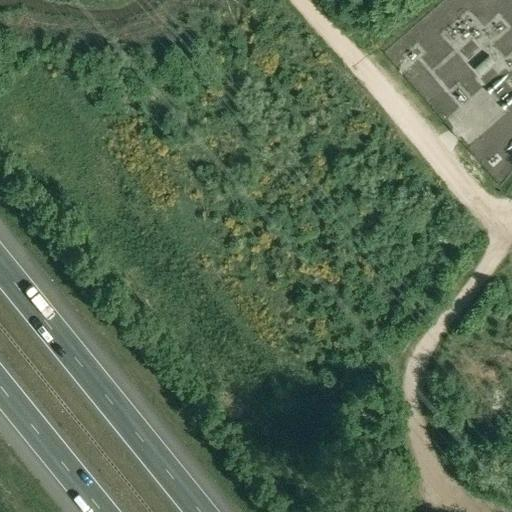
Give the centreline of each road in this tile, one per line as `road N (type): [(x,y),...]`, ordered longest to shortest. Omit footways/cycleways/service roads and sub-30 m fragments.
road 1 (track): [(509,236),(425,349),(414,391),(426,455),(455,493),(491,511)]
road 2 (motorway): [(197,511),(0,268)]
road 3 (track): [(509,236),(304,0)]
road 4 (motorway): [(0,390),(98,511)]
